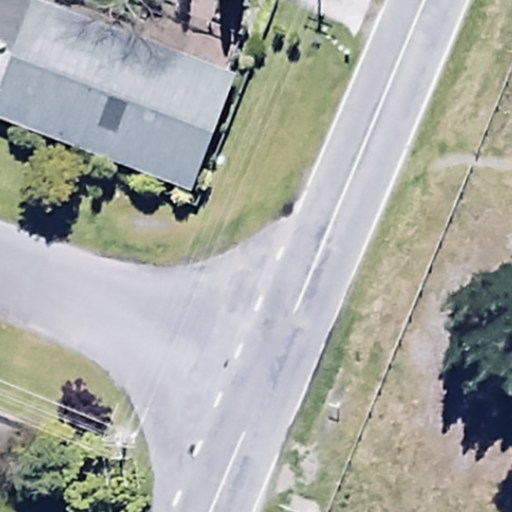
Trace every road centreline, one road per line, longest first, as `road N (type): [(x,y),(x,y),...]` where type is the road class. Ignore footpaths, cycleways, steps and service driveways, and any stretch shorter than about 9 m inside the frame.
road 1 (tertiary): [(439,0),(273,399)]
road 2 (residential): [(0,286),(273,399)]
road 3 (tertiary): [(273,399),(227,511)]
